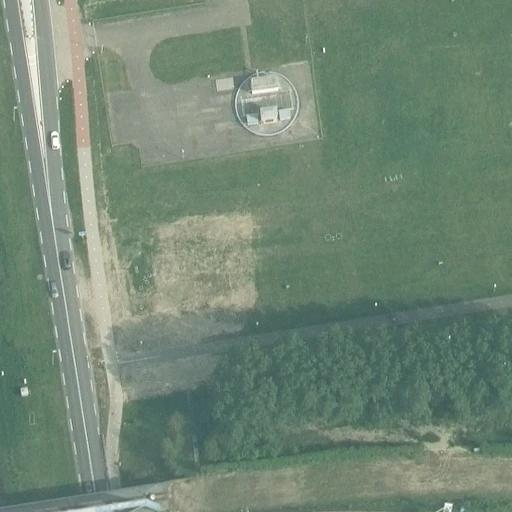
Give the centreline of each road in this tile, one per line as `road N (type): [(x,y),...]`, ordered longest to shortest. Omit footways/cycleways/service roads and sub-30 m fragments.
road 1 (secondary): [(99,511),(41,152)]
road 2 (secondary): [(8,0),(41,152)]
road 3 (secondary): [(41,152),(46,96),(38,0)]
